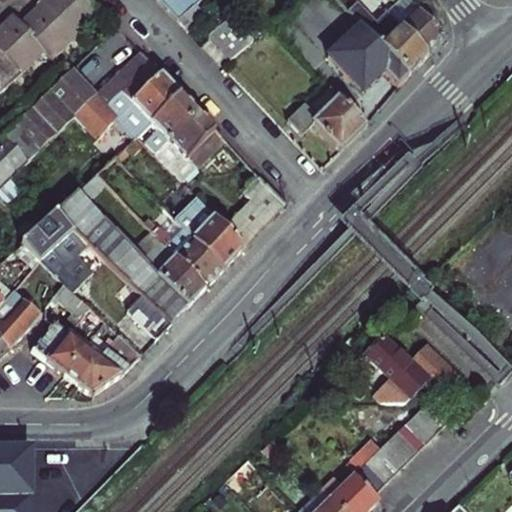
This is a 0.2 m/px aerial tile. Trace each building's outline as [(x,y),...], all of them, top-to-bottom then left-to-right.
[(47,0),(42,5),(76,39),(95,20),(93,18),(98,12),(86,0),(47,0)] [(157,1),(179,24),(197,8),(205,0),(158,0),(157,1)] [(432,0),(431,0),(401,29),(388,15),(377,25),(370,18),(358,5),(348,15),(361,29),(408,79),(429,56),(432,52),(437,44),(441,27),(438,12),(432,0)] [(76,39),(42,5),(32,16),(21,26),(33,39),(31,41),(45,54),(53,62),(76,39)] [(207,20),(197,8),(179,24),(190,35),(207,20)] [(388,15),(381,8),(370,18),(377,25),(388,15)] [(231,63),(253,44),(231,20),(208,40),(231,63)] [(11,26),(8,24),(2,30),(0,32),(0,52),(23,76),(45,54),(31,41),(33,39),(21,26),(16,21),(11,26)] [(361,29),(328,59),(363,96),(384,75),(398,91),(408,79),(361,29)] [(0,98),(23,76),(0,52),(0,98)] [(93,146),(111,129),(129,147),(141,135),(148,129),(180,98),(167,85),(140,56),(97,98),(75,120),(71,124),(93,146)] [(75,120),(97,98),(86,87),(73,74),(0,145),(0,194),(71,124),(75,120)] [(354,140),(366,128),(332,92),(310,113),(304,107),(287,123),(302,138),(313,127),(340,154),(354,140)] [(148,129),(153,134),(142,145),(154,158),(198,116),(187,106),(180,98),(148,129)] [(154,158),(182,187),(196,174),(195,172),(224,144),(212,131),(198,116),(154,158)] [(78,195),(89,206),(107,189),(96,178),(78,195)] [(246,199),(250,204),(233,221),(253,242),(286,208),(262,184),(246,199)] [(131,290),(141,299),(171,327),(182,316),(188,310),(134,253),(89,206),(78,195),(57,216),(74,233),(89,249),(103,264),(131,290)] [(224,231),(214,220),(196,201),(174,222),(192,241),(223,273),(234,263),(244,252),(224,231)] [(57,216),(23,248),(44,266),(66,286),(74,294),(93,276),(77,260),(89,249),(74,234),(57,216)] [(253,242),(233,221),(224,231),(244,252),(253,242)] [(215,282),(223,273),(192,241),(174,222),(160,235),(158,233),(153,237),(206,292),(215,282)] [(153,237),(158,233),(150,225),(146,229),(151,234),(152,235),(153,237)] [(206,292),(153,237),(152,235),(134,253),(188,310),(197,300),(206,292)] [(66,286),(47,309),(47,322),(49,324),(53,327),(34,349),(31,354),(36,358),(45,365),(72,334),(83,321),(93,309),(74,294),(66,286)] [(127,313),(157,342),(165,334),(171,327),(141,299),(131,290),(121,301),(131,310),(127,313)] [(19,303),(10,294),(4,300),(13,310),(19,303)] [(43,318),(24,298),(19,303),(13,310),(4,300),(0,303),(0,320),(0,321),(0,341),(9,352),(29,331),(43,318)] [(0,360),(9,353),(9,352),(0,341),(0,321),(0,320),(0,360)] [(63,379),(89,348),(72,334),(45,365),(53,371),(56,373),(63,379)] [(388,336),(367,358),(390,380),(373,397),(381,405),(405,403),(431,377),(443,387),(460,369),(431,342),(413,360),(388,336)] [(113,345),(111,347),(76,389),(84,395),(90,400),(123,378),(141,359),(120,337),(113,345)] [(103,348),(94,341),(89,348),(63,379),(69,384),(76,389),(111,347),(107,344),(103,348)] [(450,428),(429,406),(418,416),(439,439),(450,428)] [(439,439),(418,416),(408,426),(429,448),(439,439)] [(419,459),(429,448),(408,426),(397,437),(419,459)] [(408,469),(419,459),(397,437),(387,447),(408,469)] [(379,438),(357,459),(365,467),(376,456),(387,447),(379,438)] [(408,469),(387,447),(376,456),(398,479),(408,469)] [(0,450),(0,511),(47,511),(30,450),(0,450)] [(376,456),(365,467),(387,489),(398,479),(376,456)] [(373,511),(379,506),(375,501),(387,489),(365,467),(343,489),(335,481),(324,492),(344,511),(373,511)] [(344,511),(324,492),(303,511),(344,511)]
